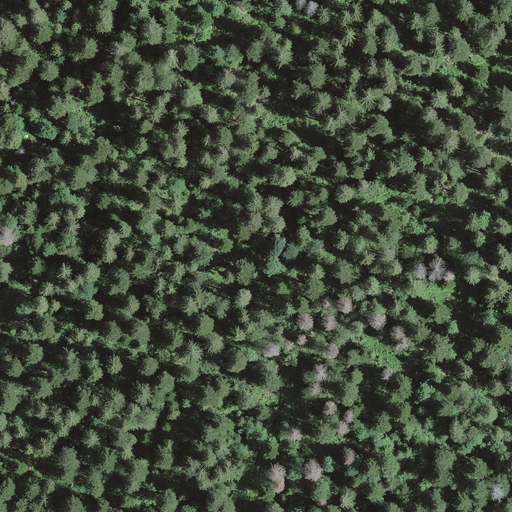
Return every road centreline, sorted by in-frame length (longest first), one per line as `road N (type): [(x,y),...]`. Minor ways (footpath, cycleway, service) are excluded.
road 1 (track): [(0,110),(142,227),(235,288),(251,292),(323,254)]
road 2 (track): [(261,288),(280,392),(249,511)]
